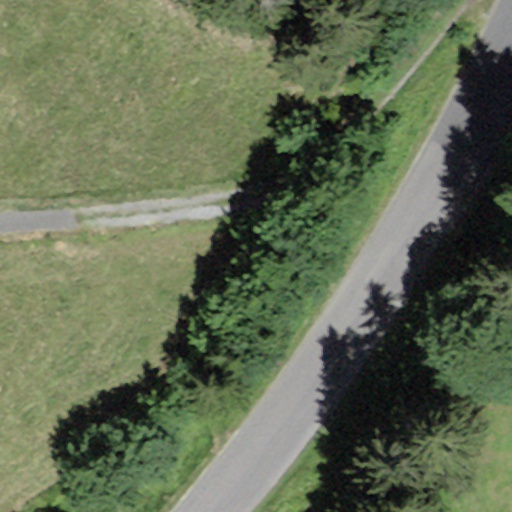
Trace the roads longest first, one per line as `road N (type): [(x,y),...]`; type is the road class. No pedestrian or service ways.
road 1 (tertiary): [(511,49),(326,369),(216,511)]
road 2 (track): [(0,217),(246,210),(449,0)]
